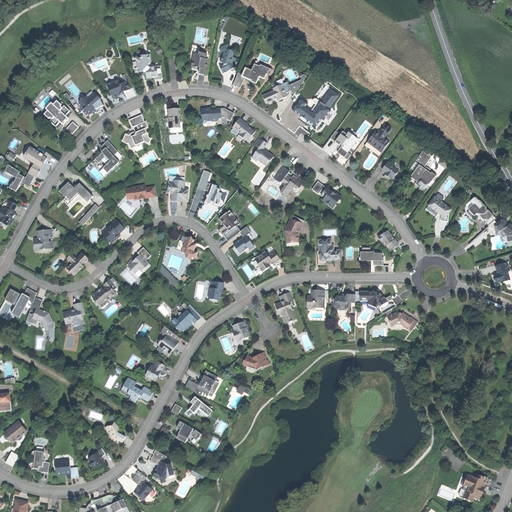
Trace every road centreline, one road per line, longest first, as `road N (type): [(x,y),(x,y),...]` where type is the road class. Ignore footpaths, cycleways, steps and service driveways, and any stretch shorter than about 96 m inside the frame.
road 1 (residential): [(5,263),(74,148),(117,110),(177,90),(238,100),(394,218),(425,264)]
road 2 (residential): [(248,298),(208,236),(179,221),(152,224),(71,288),(45,285),(5,263)]
road 3 (track): [(511,484),(470,457),(444,416),(422,328),(428,292)]
road 4 (tertiary): [(511,184),(458,81),(430,0)]
road 5 (residential): [(148,426),(127,462),(79,490),(27,488),(0,475)]
road 6 (residential): [(419,277),(298,279),(248,298)]
road 7 (residential): [(148,426),(0,343)]
road 8 (residential): [(248,298),(192,348),(148,426)]
